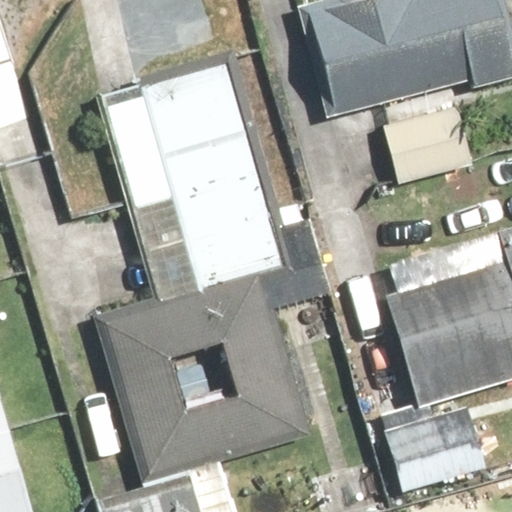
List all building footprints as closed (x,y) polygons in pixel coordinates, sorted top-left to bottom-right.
[(511,0),(333,0),(314,5),(341,115),(476,83),(511,74),(511,0)] [(166,298),(119,310),(163,472),(229,454),(317,431),(275,274),(298,267),(240,52),(137,79),(110,87),(141,204),(166,298)] [(466,107),(388,126),(402,184),(481,166),(466,107)] [(511,259),(398,294),(432,405),(511,380),(511,237),(510,238),(511,245),(511,259)] [(0,511),(39,511),(16,428),(0,373),(0,511)] [(440,413),(395,424),(410,485),(498,463),(483,402),(440,413)] [(209,511),(200,475),(106,500),(109,511),(209,511)]
